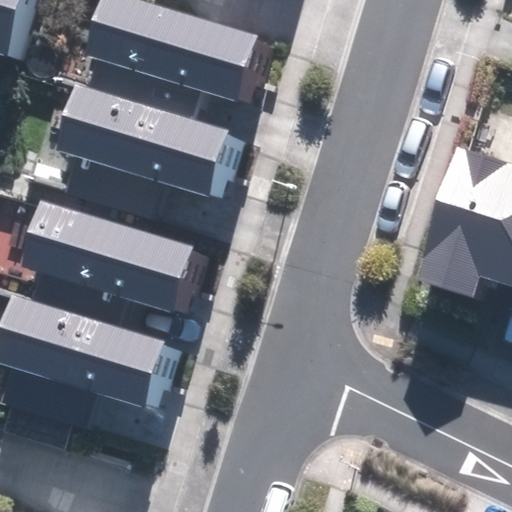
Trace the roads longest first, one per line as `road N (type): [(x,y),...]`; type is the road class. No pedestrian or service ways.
road 1 (residential): [(303,359),(405,31)]
road 2 (residential): [(511,457),(303,359)]
road 3 (residential): [(154,511),(0,465)]
road 4 (residential): [(255,511),(303,359)]
